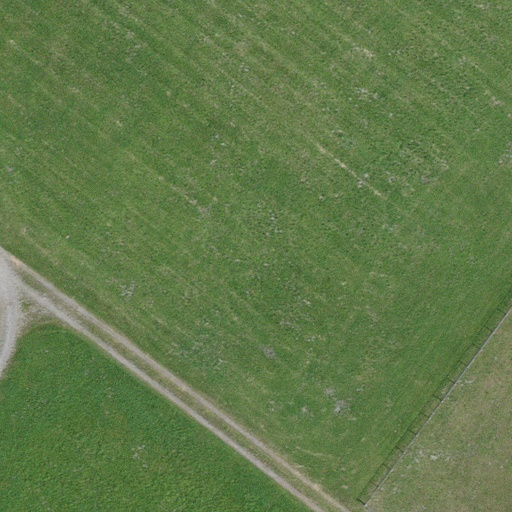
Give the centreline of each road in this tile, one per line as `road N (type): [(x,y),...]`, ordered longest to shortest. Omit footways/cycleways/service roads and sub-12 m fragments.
road 1 (track): [(7,249),(346,511)]
road 2 (track): [(0,244),(22,303),(0,370)]
